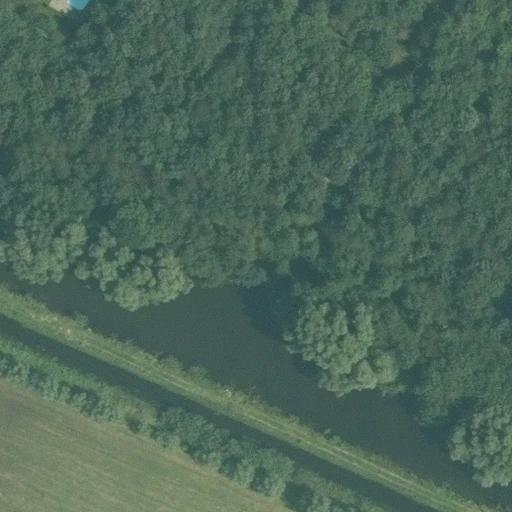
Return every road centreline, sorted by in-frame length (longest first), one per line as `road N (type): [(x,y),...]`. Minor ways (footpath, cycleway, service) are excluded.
road 1 (track): [(326,182),(442,0)]
road 2 (track): [(394,73),(283,0)]
